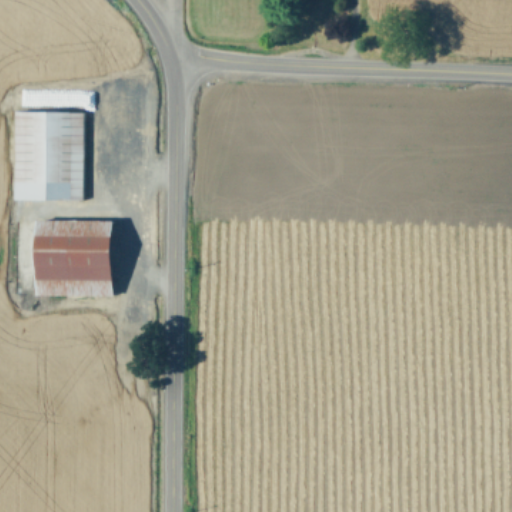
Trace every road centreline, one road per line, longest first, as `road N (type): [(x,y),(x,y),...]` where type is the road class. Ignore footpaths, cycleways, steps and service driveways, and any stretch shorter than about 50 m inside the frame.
road 1 (primary): [(169,511),(174,122),(164,42)]
road 2 (secondary): [(511,73),(241,62),(164,42)]
